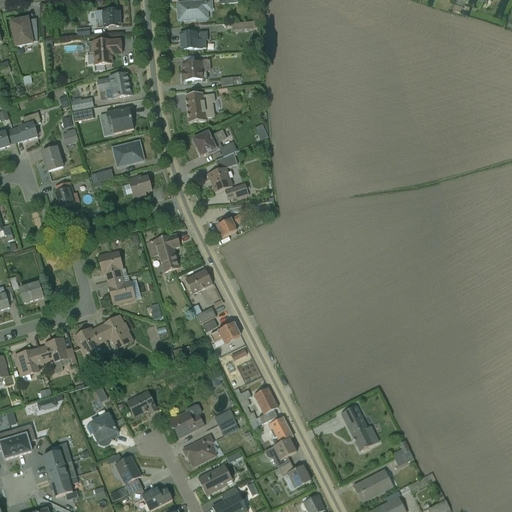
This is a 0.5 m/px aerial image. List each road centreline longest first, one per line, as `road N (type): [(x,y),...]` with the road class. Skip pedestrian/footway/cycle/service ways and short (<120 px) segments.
road 1 (residential): [(340,511),(182,206)]
road 2 (residential): [(0,338),(80,310),(83,240),(182,206)]
road 3 (residential): [(182,206),(149,75),(143,0)]
